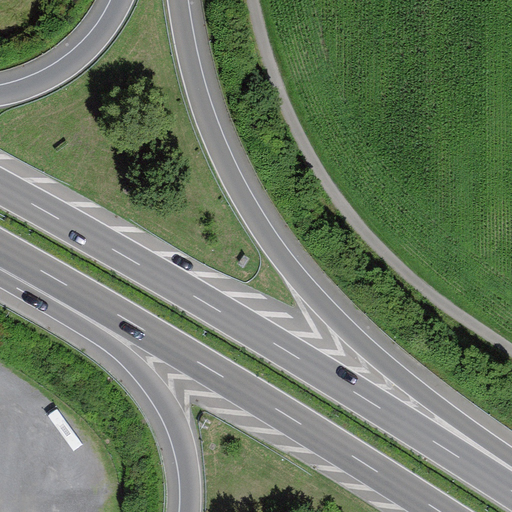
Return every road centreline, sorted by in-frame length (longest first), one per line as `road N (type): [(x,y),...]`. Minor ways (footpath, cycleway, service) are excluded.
road 1 (trunk): [(511,492),(0,187)]
road 2 (trunk): [(511,467),(335,318),(276,251),(207,121),(178,0)]
road 3 (trunk): [(0,248),(438,511)]
road 4 (track): [(250,0),(292,121),(334,195),(386,256),(511,353)]
road 5 (trunk): [(0,255),(126,358),(159,398),(183,458),(186,511)]
road 6 (trunk): [(118,0),(70,61),(0,94)]
